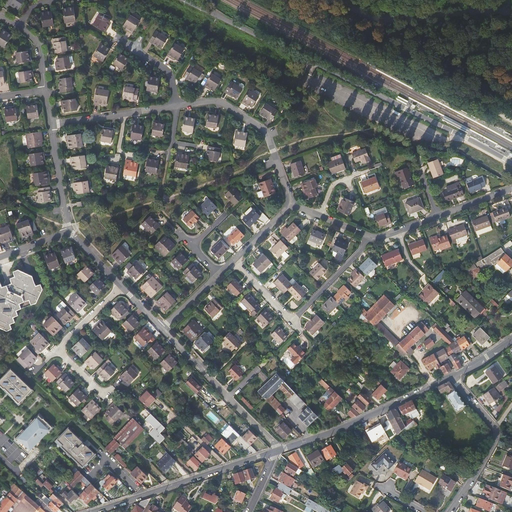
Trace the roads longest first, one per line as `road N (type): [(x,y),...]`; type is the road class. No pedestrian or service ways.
road 1 (residential): [(511,163),(184,0)]
road 2 (track): [(286,0),(511,121)]
road 3 (residential): [(276,450),(91,511)]
road 4 (residential): [(276,450),(451,375)]
road 5 (residential): [(176,105),(217,101),(264,131),(290,205)]
road 6 (residential): [(164,327),(276,450)]
road 7 (residential): [(451,375),(496,437),(449,511)]
road 8 (residential): [(122,284),(60,347),(102,396)]
road 9 (residential): [(53,125),(176,105)]
